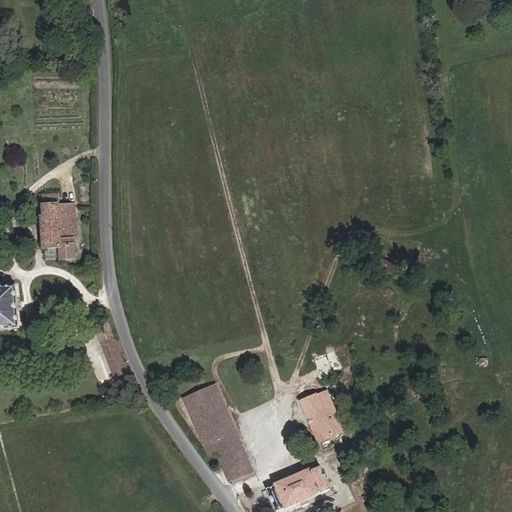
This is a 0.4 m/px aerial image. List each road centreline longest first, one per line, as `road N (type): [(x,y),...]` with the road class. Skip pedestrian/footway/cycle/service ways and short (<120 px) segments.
road 1 (residential): [(230,511),(127,350),(105,271),(107,64),(99,0)]
road 2 (unknown): [(105,271),(39,270),(26,281),(25,302),(50,316),(111,292)]
